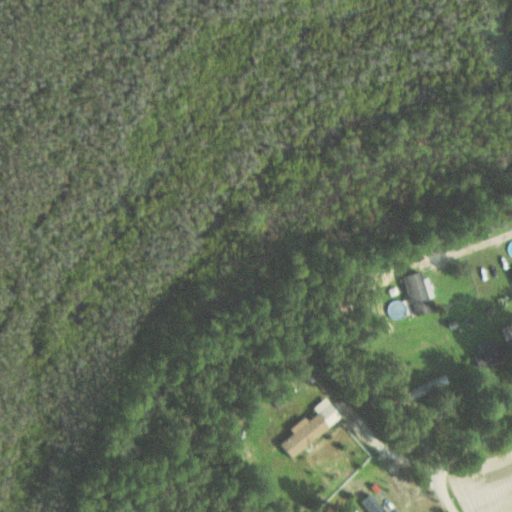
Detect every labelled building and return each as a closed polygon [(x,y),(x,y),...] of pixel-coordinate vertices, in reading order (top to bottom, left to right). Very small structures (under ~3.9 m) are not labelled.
[(431,310),(418,272),(400,278),(413,316),(431,310)] [(477,371),(499,364),(492,339),(476,344),(479,352),(472,354),(477,371)] [(404,392),(407,399),(446,384),(443,376),(404,392)] [(339,417),(324,398),(313,407),(317,411),(305,421),(303,419),(274,442),(288,458),(339,417)] [(384,511),(369,494),(359,502),(367,511),(384,511)]
